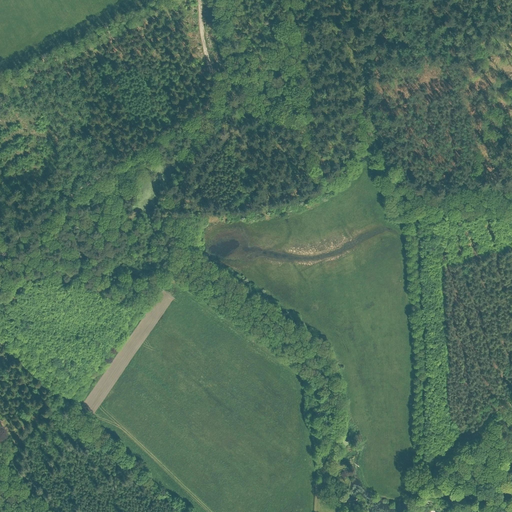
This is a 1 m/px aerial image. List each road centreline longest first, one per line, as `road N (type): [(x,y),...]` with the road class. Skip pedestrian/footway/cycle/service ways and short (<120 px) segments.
road 1 (track): [(214,98),(258,80),(312,74),(346,90),(372,127),(408,214),(419,501)]
road 2 (track): [(199,0),(211,104),(111,165),(1,251)]
road 3 (track): [(511,55),(374,54),(366,65),(370,124)]
road 4 (track): [(0,73),(148,0)]
